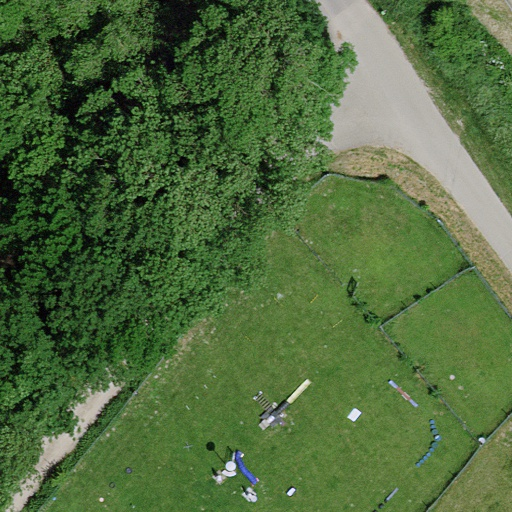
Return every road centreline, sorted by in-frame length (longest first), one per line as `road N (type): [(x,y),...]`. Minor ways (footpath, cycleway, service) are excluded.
road 1 (track): [(391,81),(276,192),(10,511)]
road 2 (track): [(511,248),(336,0)]
